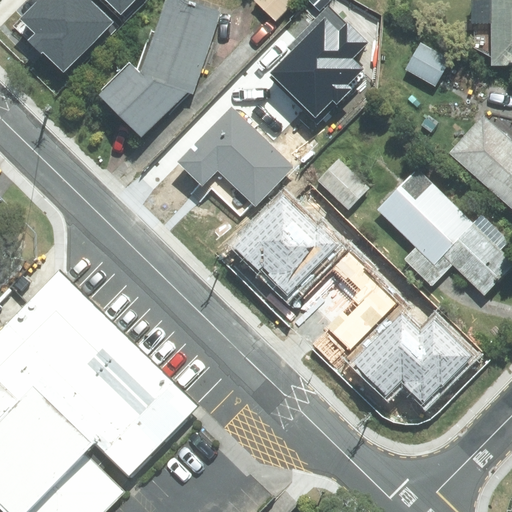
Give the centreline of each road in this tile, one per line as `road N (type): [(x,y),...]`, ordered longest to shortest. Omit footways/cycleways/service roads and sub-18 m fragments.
road 1 (residential): [(404,511),(0,115)]
road 2 (residential): [(414,511),(511,415)]
